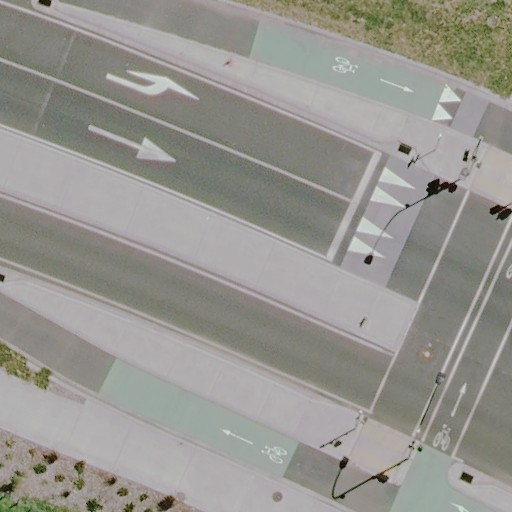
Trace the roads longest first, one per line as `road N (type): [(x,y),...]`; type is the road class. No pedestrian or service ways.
road 1 (unclassified): [(0,60),(254,160),(444,247),(511,296)]
road 2 (unclassified): [(511,422),(383,386),(0,228)]
